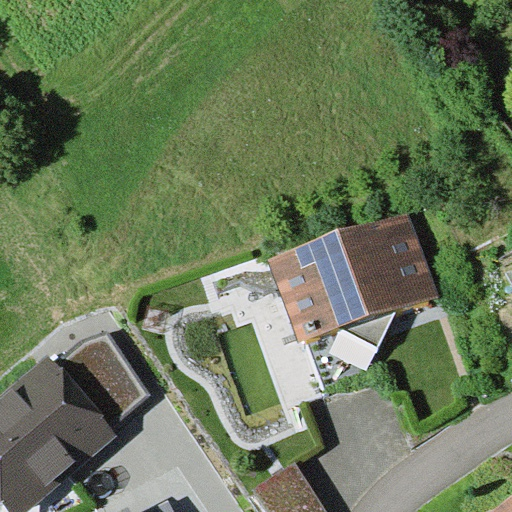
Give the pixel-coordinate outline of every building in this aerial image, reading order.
[(410,212),(269,259),(298,343),(339,329),(395,310),(439,296),(410,212)] [(378,348),(395,310),(339,329),(378,348)] [(85,343),(59,368),(111,429),(151,395),(109,334),(85,343)] [(47,355),(0,395),(0,500),(9,511),(25,511),(117,436),(111,429),(59,368),(47,355)] [(328,511),(294,462),(255,488),(270,511),(328,511)] [(175,511),(169,500),(145,511),(175,511)] [(511,511),(511,500),(495,511),(511,511)]
